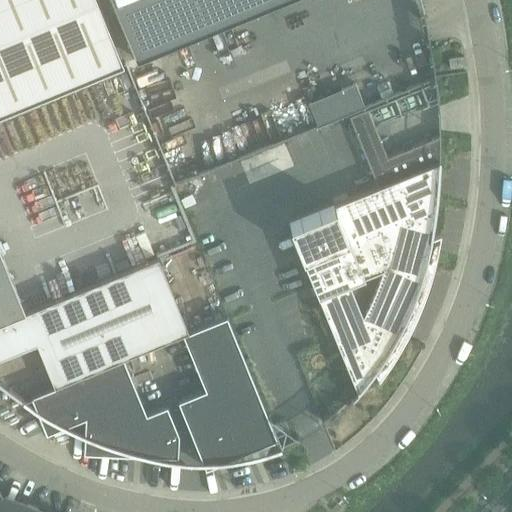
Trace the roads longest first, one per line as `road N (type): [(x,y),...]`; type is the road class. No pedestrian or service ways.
road 1 (unclassified): [(477,0),(492,173),(479,264),(449,345),(414,403),(370,452),(332,479),(246,511)]
road 2 (unclassified): [(170,511),(74,489),(0,442)]
